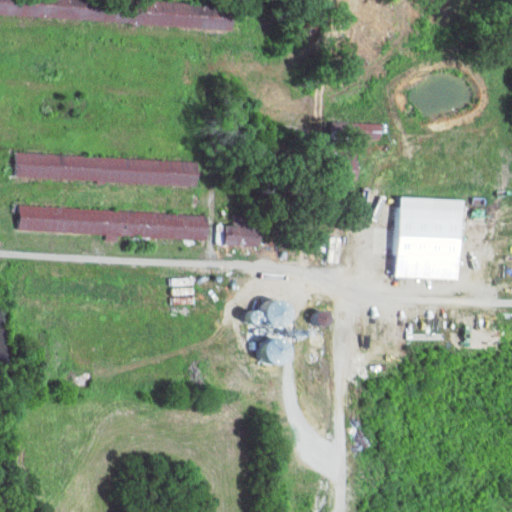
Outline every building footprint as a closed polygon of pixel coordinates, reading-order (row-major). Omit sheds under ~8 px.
[(336,121),(336,137),(374,138),(374,122),(336,121)] [(323,174),(352,175),(353,152),(324,151),(323,174)] [(191,160),(10,152),(9,176),(190,184),(191,160)] [(451,197),(388,195),(385,275),(448,277),(451,197)] [(202,213),(12,205),(11,229),(101,233),(101,239),(113,240),(113,234),(201,238),(202,213)] [(216,244),(253,243),(253,224),(215,225),(216,244)]
